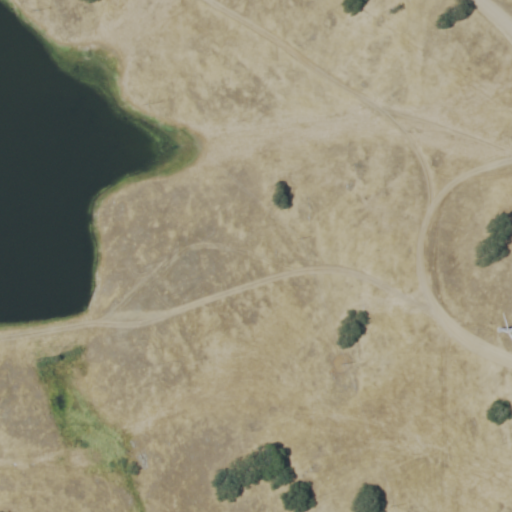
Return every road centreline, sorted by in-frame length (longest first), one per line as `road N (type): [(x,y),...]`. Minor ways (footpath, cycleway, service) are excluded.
road 1 (track): [(0,339),(169,310),(282,271),(360,275),(433,312)]
road 2 (track): [(207,0),(386,113),(424,165),(429,209)]
road 3 (track): [(282,271),(195,244),(102,322)]
road 4 (track): [(386,113),(511,151)]
